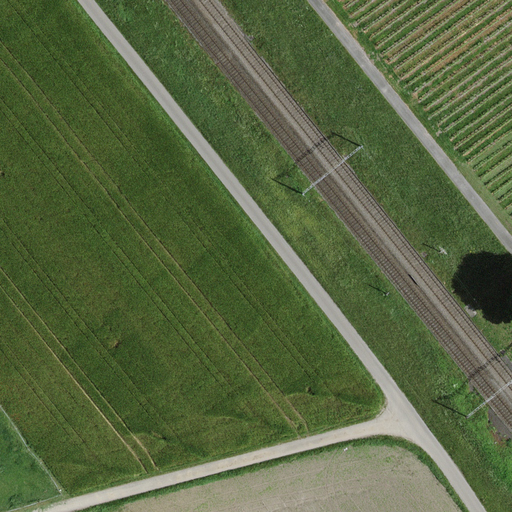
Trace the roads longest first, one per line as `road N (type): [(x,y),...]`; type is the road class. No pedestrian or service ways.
road 1 (unclassified): [(409,417),(85,0)]
road 2 (unclassified): [(42,511),(409,417)]
road 3 (unclassified): [(511,246),(314,0)]
